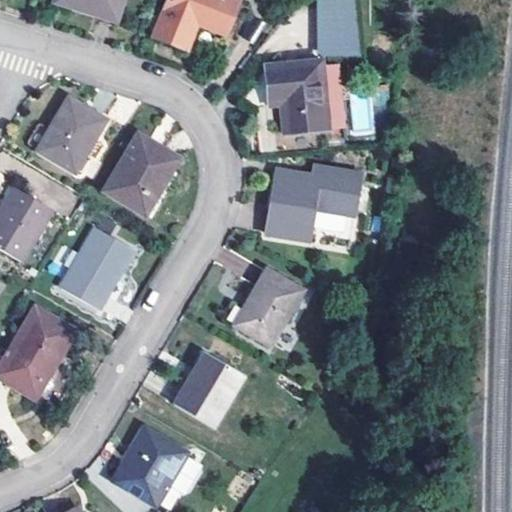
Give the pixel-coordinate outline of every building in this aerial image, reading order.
[(118,17),(122,0),(61,0),(61,2),(96,13),(97,10),(118,17)] [(226,33),(239,1),(236,0),(169,0),(156,35),(188,48),(198,22),(226,33)] [(362,61),(359,1),(316,2),(317,61),(322,61),(322,62),(362,61)] [(97,10),(96,13),(117,20),(118,17),(97,10)] [(285,134),(328,130),(322,62),(322,61),(317,61),(266,66),(269,105),(281,104),(285,134)] [(351,96),(351,133),(372,133),(371,96),(351,96)] [(72,172),(104,121),(67,98),(36,150),(72,172)] [(142,214),(176,159),(136,134),(102,189),(142,214)] [(321,178),(323,168),(312,165),(310,176),(321,178)] [(321,178),(310,176),(277,170),(264,233),(310,242),(316,210),(356,217),(364,175),(323,168),(321,178)] [(0,251),(17,262),(49,210),(13,187),(0,207),(0,251)] [(95,309),(131,248),(94,227),(57,289),(95,309)] [(268,348),(301,293),(265,271),(232,325),(268,348)] [(55,357),(71,330),(32,307),(0,361),(0,378),(27,395),(52,355),(55,357)] [(211,430),(242,378),(206,356),(190,383),(188,381),(172,406),(211,430)] [(155,507),(186,455),(143,430),(112,482),(155,507)] [(186,455),(156,505),(168,511),(197,461),(186,455)]
